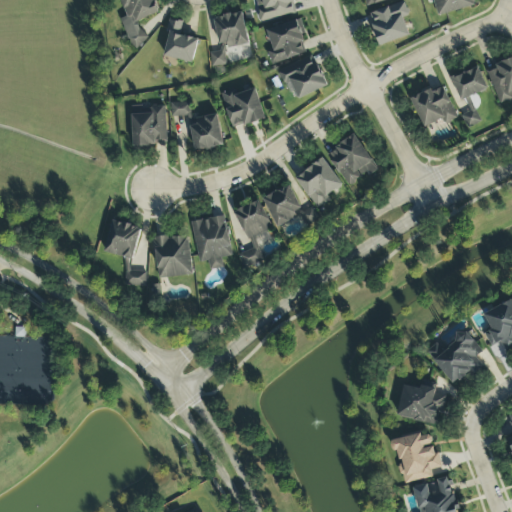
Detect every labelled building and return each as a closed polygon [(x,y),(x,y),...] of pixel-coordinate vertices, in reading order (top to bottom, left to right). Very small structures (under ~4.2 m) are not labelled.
[(121,19),(131,48),(146,43),(138,21),(159,13),(154,0),(119,0),(126,17),(121,19)] [(297,15),(294,0),(252,0),(258,23),(297,15)] [(413,35),(401,2),(368,15),(380,47),(413,35)] [(249,45),(243,13),(214,18),(220,51),(209,53),(212,68),(227,65),(224,50),(249,45)] [(192,64),(199,39),(180,34),(183,23),(171,20),(162,56),(192,64)] [(266,30),(272,50),(267,51),(272,65),(308,54),(298,21),(266,30)] [(328,86),(318,65),(315,66),(310,57),(278,71),(292,102),(328,86)] [(511,92),(511,58),(495,65),(497,69),(487,73),(500,105),(511,99),(511,96),(511,93),(511,92)] [(488,90),(478,67),(451,79),(466,114),(461,116),(466,128),(480,122),(469,97),(488,90)] [(411,99),(423,129),(443,120),(445,125),(457,119),(443,85),(411,99)] [(236,94),(235,90),(222,93),(231,129),(264,120),(256,89),(236,94)] [(190,102),(170,103),(171,117),(190,117),(190,102)] [(132,147),(156,146),(156,142),(166,142),(165,109),(131,110),(132,147)] [(190,127),(195,152),(224,146),(217,114),(196,119),(198,125),(190,127)] [(326,154),(347,187),(376,168),(355,135),(326,154)] [(327,195),(342,187),(324,158),(295,176),(315,210),(330,201),(327,195)] [(294,212),(301,209),(289,185),(262,199),(277,228),(297,218),(294,212)] [(257,244),(273,237),(259,201),(235,211),(250,250),(239,254),(244,269),(264,261),(257,244)] [(191,223),(198,263),(207,261),(209,271),(223,269),(222,259),(232,257),(225,216),(191,223)] [(104,253),(128,259),(122,284),(144,289),(147,274),(130,270),(141,228),(112,221),(104,253)] [(157,280),(192,276),(188,236),(153,239),(157,280)] [(511,307),(511,343),(497,352),(477,318),(508,300),(511,307)] [(459,325),(489,359),(459,386),(429,352),(459,325)] [(441,386),(444,426),(402,429),(399,389),(441,386)] [(431,435),(443,473),(405,485),(393,446),(431,435)] [(448,484),(456,511),(417,511),(413,494),(448,484)]
